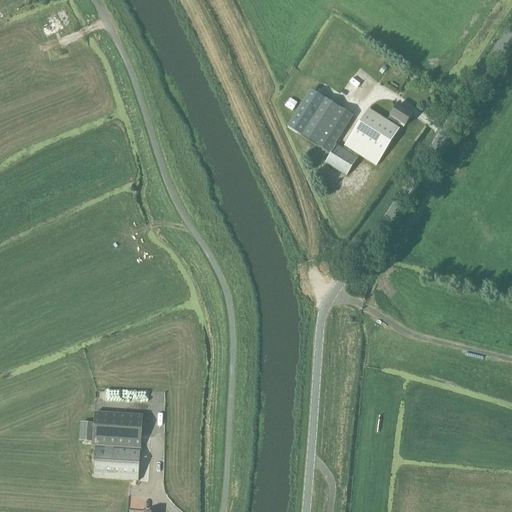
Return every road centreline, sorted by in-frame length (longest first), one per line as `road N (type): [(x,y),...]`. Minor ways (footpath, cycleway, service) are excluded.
road 1 (unclassified): [(305,511),(322,309),(511,25)]
road 2 (residential): [(223,511),(234,362),(227,290),(176,204),(129,59),(94,0)]
